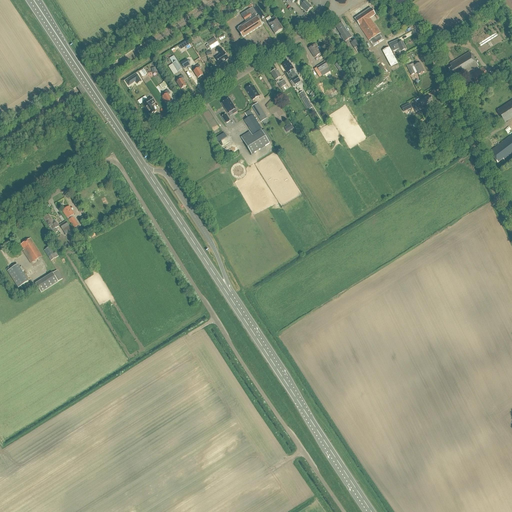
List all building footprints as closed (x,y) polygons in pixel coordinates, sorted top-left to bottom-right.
[(306,13),(312,8),(306,2),(304,0),(288,0),(292,4),(296,0),(298,0),(303,5),(300,7),(306,13)] [(261,20),(265,18),(258,6),(254,9),(261,20)] [(262,26),(256,18),(251,10),(247,13),(246,12),(241,15),(245,21),(246,23),(238,28),(239,29),(237,30),(243,38),(262,26)] [(355,21),(369,41),(373,47),(384,40),(370,19),(375,15),(371,10),(355,21)] [(298,16),(293,21),(297,26),(303,22),(298,16)] [(274,17),(267,22),(269,24),(268,24),(275,34),(282,29),(276,19),(276,20),(274,17)] [(341,36),(341,37),(344,42),(352,38),(348,32),(347,33),(341,24),(336,27),(341,36)] [(207,43),(212,51),(220,46),(215,38),(207,43)] [(357,40),(351,44),(354,49),(360,45),(357,40)] [(395,42),(389,45),(393,52),(397,50),(398,53),(400,52),(401,52),(406,50),(403,42),(396,45),(395,42)] [(315,45),(309,49),(315,58),(322,54),(320,51),(321,50),(319,47),(318,48),(315,45)] [(220,55),(216,58),(220,65),(228,60),(224,53),(221,48),(217,50),(220,55)] [(389,62),(391,67),(398,64),(393,56),(389,48),(383,51),(389,62)] [(449,65),(451,68),(448,70),(453,78),(458,75),(459,77),(462,74),(463,76),(478,67),(469,52),(449,65)] [(187,60),(181,64),(184,69),(190,65),(187,60)] [(177,62),(173,65),(178,74),(182,71),(177,62)] [(290,64),(289,65),(288,62),(287,62),(283,64),(283,65),(283,66),(288,74),(288,73),(292,80),(293,81),(290,82),(293,87),(300,82),(293,70),(294,70),(290,64),(290,65),(290,64)] [(316,68),(320,73),(329,68),(325,62),(316,68)] [(335,66),(342,75),(347,71),(341,62),(335,66)] [(411,63),(406,65),(411,75),(417,73),(418,75),(424,72),(420,64),(414,67),(413,67),(411,63)] [(199,65),(193,69),(194,71),(193,72),(198,79),(203,76),(199,70),(201,69),(199,65)] [(471,76),(476,85),(488,77),(483,68),(471,76)] [(275,70),(271,73),(275,81),(276,81),(277,83),(279,82),(277,80),(281,77),(277,71),(276,72),(275,70)] [(135,82),(136,84),(142,81),(137,73),(124,81),(127,87),(135,82)] [(176,79),(178,82),(177,83),(181,90),(186,86),(183,81),(184,79),(182,76),(176,79)] [(284,81),(278,84),(281,89),(287,85),(284,81)] [(251,86),(245,89),(252,101),(259,96),(253,86),(252,87),(251,86)] [(162,94),(163,97),(162,97),(167,104),(172,101),(168,95),(170,94),(168,90),(162,94)] [(303,92),(299,95),(309,111),(313,108),(303,92)] [(148,100),(143,104),(146,108),(150,115),(155,112),(151,106),(155,103),(151,98),(148,100)] [(427,98),(419,102),(420,104),(416,106),(416,105),(413,106),(413,107),(417,115),(421,114),(419,111),(424,109),(424,110),(428,108),(426,105),(429,104),(427,98)] [(229,99),(222,104),(228,114),(232,112),(234,114),(233,115),(237,112),(235,109),(236,109),(229,99)] [(511,100),(496,111),(503,121),(511,114),(511,100)] [(252,108),(261,123),(267,119),(258,104),(252,108)] [(408,104),(401,107),(404,112),(411,109),(408,104)] [(253,116),(244,121),(253,135),(261,129),(253,116)] [(262,131),(244,143),(252,155),(270,144),(262,131)] [(216,139),(218,143),(227,138),(224,134),(216,139)] [(511,135),(491,151),(493,153),(491,155),(497,164),(503,159),(504,162),(511,155),(511,135)] [(68,221),(74,218),(72,215),(74,214),(69,207),(62,211),(68,221)] [(49,217),(48,216),(43,218),(46,224),(47,224),(49,228),(49,227),(50,228),(51,228),(52,231),(53,231),(55,234),(59,232),(57,229),(59,227),(57,223),(54,219),(51,221),(49,217)] [(74,218),(68,221),(74,229),(76,228),(77,230),(80,228),(79,226),(74,218)] [(65,234),(71,230),(66,221),(60,225),(65,234)] [(31,264),(42,257),(30,239),(21,245),(23,250),(23,251),(24,253),(23,253),(31,264)] [(54,253),(50,247),(44,250),(51,261),(59,256),(56,252),(54,253)] [(20,268),(17,265),(7,271),(18,288),(28,282),(22,272),(24,271),(22,267),(20,268)] [(63,279),(57,270),(53,273),(52,273),(35,283),(41,293),(58,282),(63,279)]
